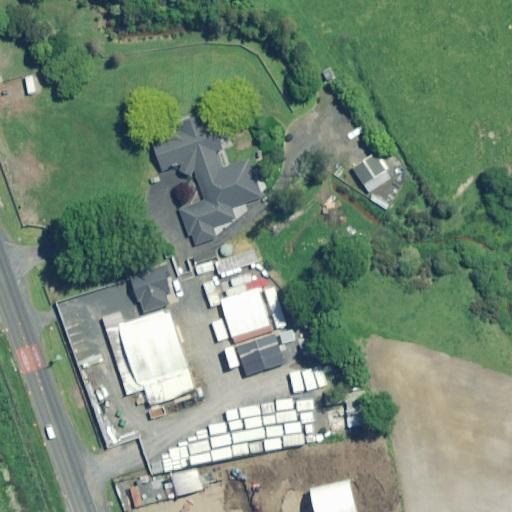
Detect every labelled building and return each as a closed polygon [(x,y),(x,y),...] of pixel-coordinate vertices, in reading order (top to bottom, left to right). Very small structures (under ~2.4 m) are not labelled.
[(275,0),(284,13),(292,8),(286,0),(275,0)] [(162,172),(180,166),(178,172),(192,177),(194,171),(204,200),(179,208),(188,237),(192,235),(195,245),(216,238),(213,228),(236,220),(232,208),(262,197),(249,159),(221,169),(216,153),(225,150),(214,119),(205,122),(203,116),(178,124),(181,132),(152,141),(162,172)] [(388,180),(372,156),(353,169),(369,193),(388,180)] [(168,290),(161,265),(131,274),(142,313),(169,306),(164,291),(168,290)] [(194,391),(168,310),(124,324),(120,313),(102,318),(126,395),(144,390),(150,406),(194,391)] [(203,473),(207,484),(223,479),(220,468),(203,473)] [(202,491),(198,475),(171,481),(175,497),(202,491)] [(138,491),(142,506),(169,498),(165,484),(138,491)]
